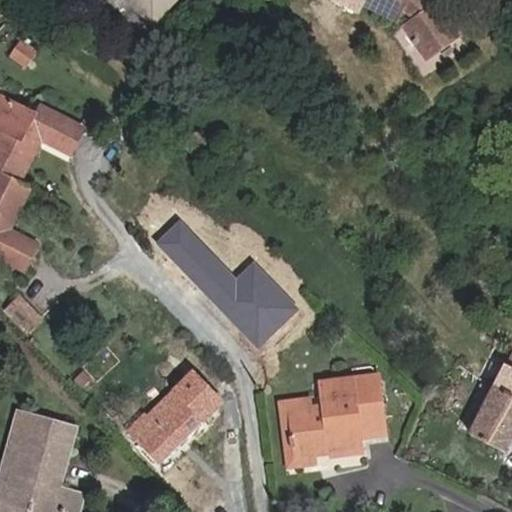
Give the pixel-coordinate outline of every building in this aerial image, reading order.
[(373,0),(402,13),(407,2),(414,9),(406,16),(430,49),(461,24),(443,0),(373,0)] [(38,54),(25,45),(16,58),(28,67),(38,54)] [(0,242),(7,246),(2,255),(30,270),(45,242),(16,226),(37,184),(24,176),(45,137),(75,152),(87,128),(49,108),(45,116),(61,124),(59,127),(5,100),(0,109),(0,127),(10,133),(0,151),(0,172),(4,175),(0,181),(0,242)] [(44,321),(23,300),(11,313),(30,333),(44,321)] [(11,335),(0,329),(0,346),(4,349),(11,335)] [(511,352),(493,389),(511,398),(511,352)] [(298,412),(300,461),(325,459),(326,449),(345,448),(345,458),(372,456),(371,436),(392,434),(389,382),(334,384),(334,411),(323,411),(298,412)] [(511,442),(511,398),(493,389),(466,438),(496,453),(505,458),(508,451),(511,442)] [(163,426),(153,416),(150,413),(128,434),(157,464),(204,423),(202,419),(218,404),(209,395),(201,402),(195,397),(182,409),(163,426)] [(173,397),(153,416),(163,426),(182,409),(173,397)] [(288,461),(300,461),(298,412),(323,411),(322,402),(286,403),(288,461)] [(0,511),(16,422),(0,420),(0,511)] [(64,431),(16,422),(0,511),(76,511),(80,495),(55,490),(64,431)] [(325,459),(345,458),(345,448),(326,449),(325,459)] [(325,472),(325,459),(300,461),(300,474),(325,472)]
